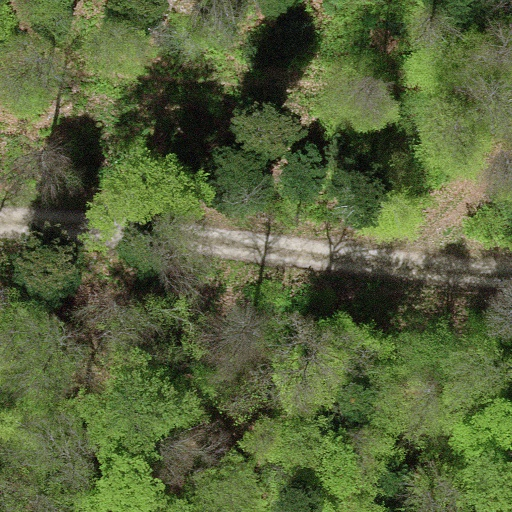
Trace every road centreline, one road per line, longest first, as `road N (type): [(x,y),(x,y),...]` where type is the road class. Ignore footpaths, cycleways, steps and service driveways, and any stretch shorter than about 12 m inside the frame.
road 1 (track): [(0,217),(75,219),(511,275)]
road 2 (track): [(511,87),(0,70)]
road 3 (track): [(400,261),(511,160)]
